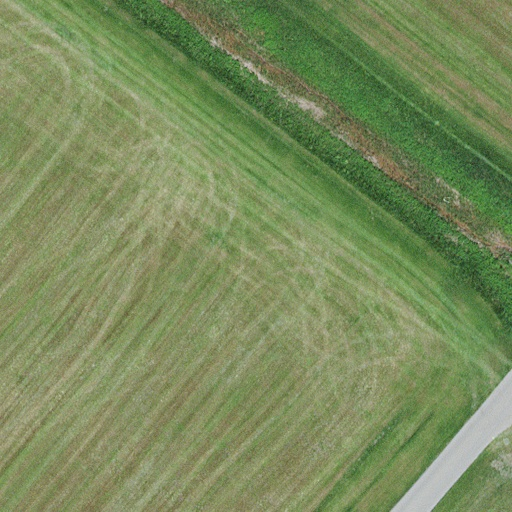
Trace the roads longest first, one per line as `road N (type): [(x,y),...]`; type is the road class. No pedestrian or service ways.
road 1 (track): [(62,0),(511,352)]
road 2 (unclassified): [(511,396),(412,511)]
